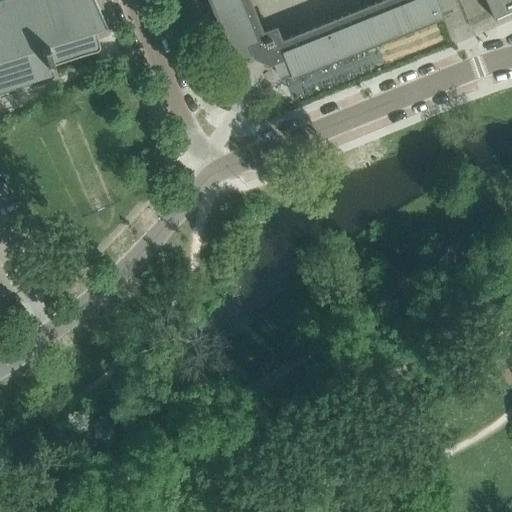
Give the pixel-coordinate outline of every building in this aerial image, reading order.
[(0,0),(0,92),(49,77),(50,77),(48,73),(49,72),(50,72),(47,63),(54,61),(95,48),(96,48),(97,47),(98,46),(98,45),(99,43),(98,42),(94,28),(105,25),(105,26),(106,25),(94,0),(0,0)] [(382,0),(378,2),(349,13),(345,15),(316,26),(311,28),(282,40),(280,41),(274,27),(261,33),(259,27),(247,0),(209,0),(213,10),(215,13),(226,41),(228,47),(232,46),(237,57),(251,51),(252,51),(253,55),(261,58),(269,62),(272,60),(273,61),(279,75),(290,71),(292,74),(295,73),(297,72),(323,62),(329,60),(333,58),(357,48),(364,46),(394,34),(401,31),(406,29),(430,19),(438,16),(439,16),(438,12),(449,7),(446,0),(382,0)] [(247,0),(259,27),(248,0),(247,0)] [(511,0),(485,0),(492,17),(493,19),(495,18),(511,10),(511,0)] [(225,41),(226,41),(215,13),(214,13),(225,41)] [(311,28),(282,39),(282,40),(311,28)] [(252,51),(251,51),(254,59),(260,61),(266,64),(273,61),(272,60),(269,62),(261,58),(253,55),(252,51)]
